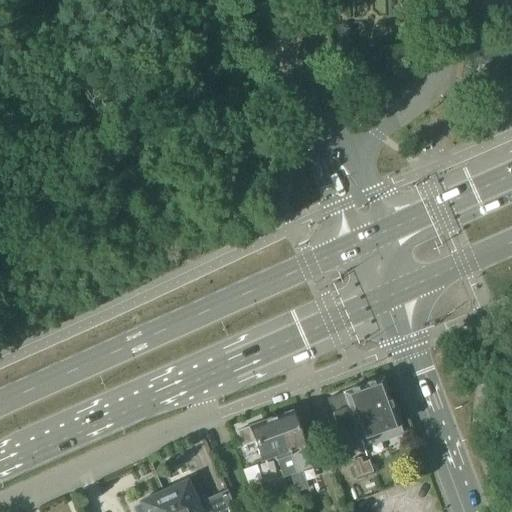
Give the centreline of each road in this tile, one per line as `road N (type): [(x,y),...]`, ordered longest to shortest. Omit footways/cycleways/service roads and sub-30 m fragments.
road 1 (primary): [(365,240),(0,402)]
road 2 (residential): [(0,503),(199,418),(205,377)]
road 3 (tertiary): [(464,511),(386,298)]
road 4 (primary): [(0,469),(205,377)]
road 5 (residential): [(327,139),(414,105),(447,47),(453,0)]
road 6 (primary): [(205,377),(386,298)]
road 7 (primary): [(511,176),(365,240)]
road 8 (primary): [(386,298),(511,243)]
